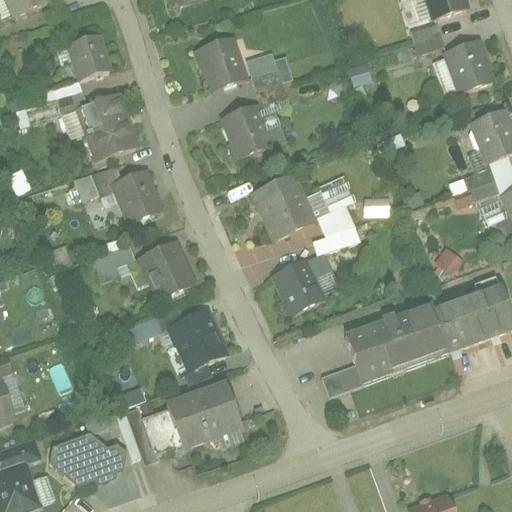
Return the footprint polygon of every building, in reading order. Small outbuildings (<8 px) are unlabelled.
[(54,3),(52,0),(7,0),(16,22),(54,3)] [(181,0),(185,10),(218,0),(181,0)] [(470,0),(429,0),(437,23),(474,11),(470,0)] [(83,82),(117,72),(105,34),(71,46),(83,82)] [(240,39),(196,52),(212,93),(254,84),(240,39)] [(484,44),(445,55),(461,97),(501,89),(484,44)] [(367,67),(349,70),(352,88),(370,84),(367,67)] [(138,150),(122,98),(84,112),(100,162),(138,150)] [(279,155),(261,107),(219,122),(241,169),(279,155)] [(511,118),(509,111),(474,125),(488,167),(511,159),(511,118)] [(165,211),(151,169),(113,187),(127,228),(165,211)] [(301,178),(254,195),(277,247),(323,231),(301,178)] [(511,195),(502,200),(511,221),(511,195)] [(207,281),(191,242),(150,257),(163,297),(207,281)] [(65,249),(51,255),(58,272),(72,266),(65,249)] [(116,268),(134,263),(130,250),(93,260),(101,286),(120,281),(116,268)] [(434,268),(453,278),(463,261),(444,251),(434,268)] [(313,264),(275,281),(295,321),(331,306),(313,264)] [(511,340),(511,318),(504,296),(499,281),(474,290),(477,299),(435,313),(452,359),(511,340)] [(366,389),(452,359),(432,309),(348,338),(366,389)] [(212,310),(171,330),(192,375),(238,358),(212,310)] [(156,320),(128,330),(134,346),(162,335),(156,320)] [(0,430),(20,424),(5,379),(0,380),(0,430)] [(123,412),(145,403),(140,390),(118,399),(123,412)] [(246,440),(229,391),(168,412),(142,421),(155,458),(183,449),(185,461),(246,440)] [(94,436),(56,450),(54,465),(81,488),(97,483),(102,488),(119,481),(120,474),(127,472),(127,454),(120,447),(110,450),(94,436)] [(29,463),(0,472),(0,511),(36,511),(47,508),(29,463)] [(454,511),(450,501),(419,511),(454,511)]
